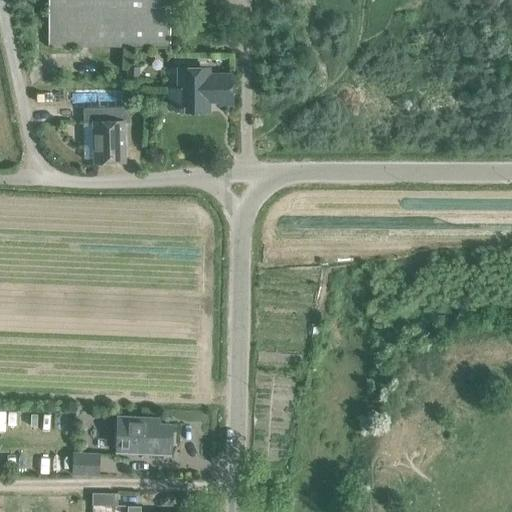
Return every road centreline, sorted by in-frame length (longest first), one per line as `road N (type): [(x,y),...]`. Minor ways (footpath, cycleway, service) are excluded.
road 1 (unclassified): [(212,175),(52,178),(32,148),(0,20)]
road 2 (residential): [(234,511),(238,215)]
road 3 (unclassified): [(273,174),(511,170)]
